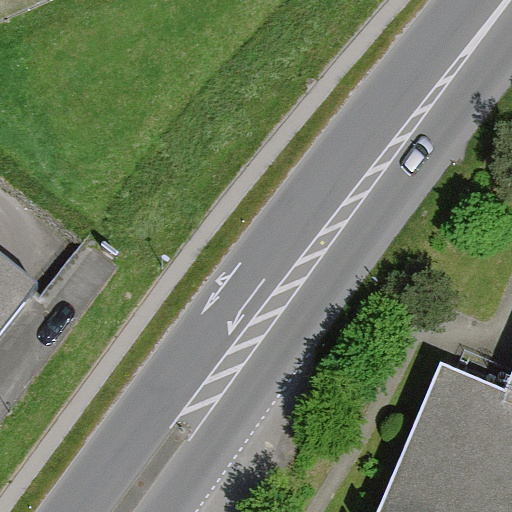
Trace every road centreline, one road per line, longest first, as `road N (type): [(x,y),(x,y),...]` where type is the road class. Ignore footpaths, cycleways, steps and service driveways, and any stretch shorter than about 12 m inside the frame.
road 1 (secondary): [(454,67),(84,511)]
road 2 (secondary): [(157,511),(454,67)]
